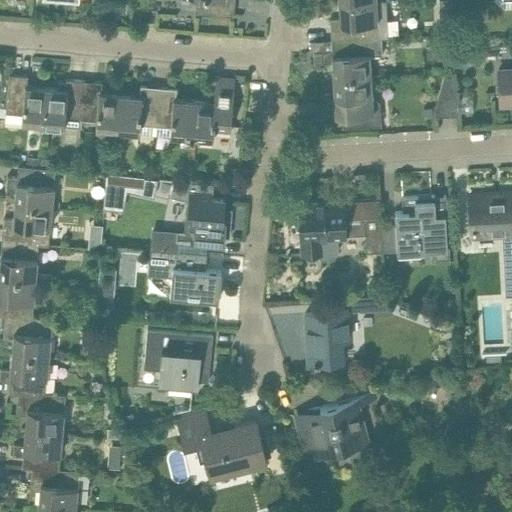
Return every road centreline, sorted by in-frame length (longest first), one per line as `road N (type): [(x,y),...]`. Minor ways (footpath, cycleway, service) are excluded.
road 1 (residential): [(279,58),(0,39)]
road 2 (residential): [(511,146),(274,157)]
road 3 (residential): [(257,347),(274,157)]
